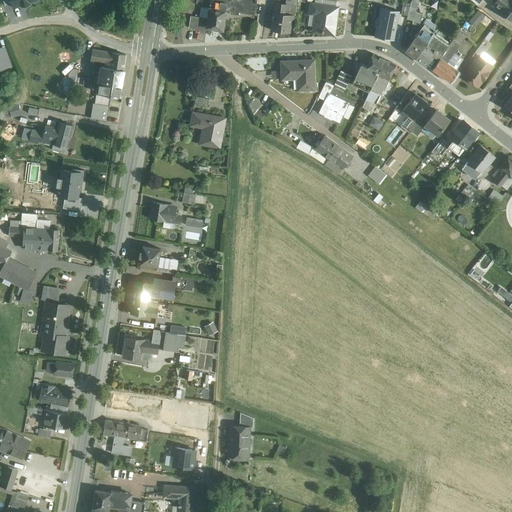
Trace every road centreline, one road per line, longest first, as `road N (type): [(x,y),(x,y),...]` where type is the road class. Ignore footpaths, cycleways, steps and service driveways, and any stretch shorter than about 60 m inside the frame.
road 1 (tertiary): [(72,511),(145,51)]
road 2 (residential): [(475,112),(387,47),(347,42)]
